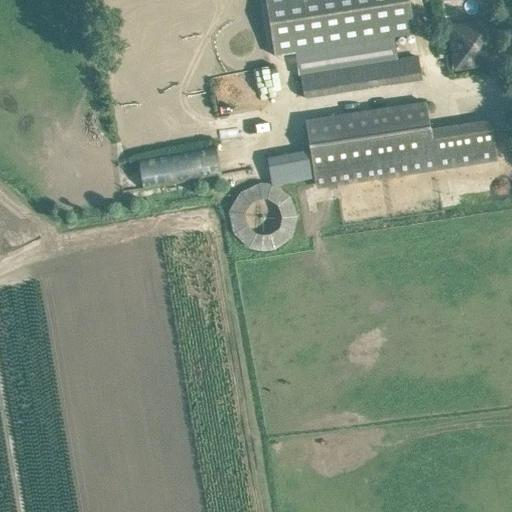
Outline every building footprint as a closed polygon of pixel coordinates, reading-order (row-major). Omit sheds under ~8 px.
[(407,0),(265,0),(274,56),(413,33),(407,0)] [(485,61),(491,52),(487,25),(453,31),(458,65),(485,61)] [(422,79),(418,57),(300,77),(304,99),(422,79)] [(224,93),(224,115),(264,114),(263,92),(224,93)] [(430,132),(425,103),(304,122),(308,150),(267,158),(272,185),(312,177),(312,173),(494,144),(491,123),(430,132)] [(183,132),(147,134),(147,150),(184,149),(183,132)] [(289,187),(288,206),(299,206),(300,187),(289,187)]
